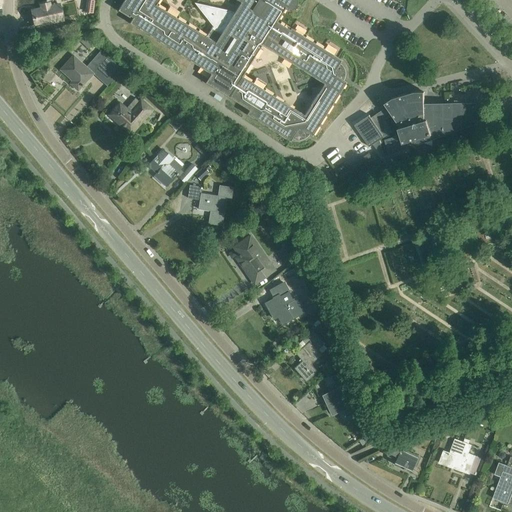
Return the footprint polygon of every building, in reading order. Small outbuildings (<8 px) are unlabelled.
[(124,0),(118,10),(129,17),(130,16),(133,18),(130,23),(211,74),(206,82),(249,110),(247,114),(290,142),(297,131),(300,133),(301,129),(312,136),(346,82),(336,75),(338,72),(335,71),(342,60),(291,28),(290,30),(277,22),(286,7),(287,8),(288,8),(289,8),(291,8),(292,7),(293,7),(294,6),(295,4),(295,2),(295,1),(294,0),(124,0)] [(35,10),(32,11),(32,12),(34,11),(35,17),(35,19),(36,23),(44,21),(45,24),(53,22),(63,20),(61,10),(56,11),(55,6),(50,7),(49,3),(41,5),(42,9),(35,10)] [(97,79),(112,62),(100,51),(86,68),(73,56),(61,70),(70,79),(71,78),(75,82),(72,85),(78,91),(88,80),(86,79),(91,73),(97,79)] [(363,120),(355,125),(369,147),(375,144),(376,147),(375,148),(383,157),(406,150),(404,143),(412,141),(414,147),(422,144),(433,140),(436,139),(436,137),(439,136),(476,123),(476,122),(476,104),(449,104),(448,105),(448,104),(447,105),(446,105),(445,105),(425,105),(425,91),(416,91),(393,98),(385,103),(387,107),(371,118),(370,115),(363,120)] [(141,101),(140,102),(136,98),(126,110),(120,104),(109,116),(130,135),(152,111),(141,101)] [(174,148),(181,155),(188,149),(180,141),(174,148)] [(180,171),(182,169),(162,151),(149,166),(157,174),(155,176),(166,187),(176,175),(179,178),(184,183),(197,169),(192,165),(183,174),(180,171)] [(208,164),(196,175),(201,180),(209,172),(208,171),(212,168),(208,164)] [(220,186),(218,196),(202,194),(203,188),(190,186),(188,199),(200,200),(198,210),(210,212),(208,224),(222,227),(227,198),(232,199),(234,188),(220,186)] [(250,237),(234,248),(237,252),(239,256),(236,259),(250,279),(258,273),(263,279),(274,271),(253,241),(250,237)] [(283,247),(276,252),(286,266),(293,261),(283,247)] [(265,304),(278,327),(307,311),(300,297),(284,306),(280,297),(288,293),(283,284),(269,291),(274,300),(265,304)] [(313,332),(310,334),(303,341),(307,345),(296,354),(303,361),(295,369),(306,382),(316,373),(310,365),(321,355),(316,351),(324,344),(313,332)] [(323,397),(332,415),(350,407),(345,395),(348,394),(339,375),(333,378),(338,390),(323,397)] [(471,446),(469,445),(471,440),(465,438),(464,443),(456,440),(451,454),(444,452),(440,463),(470,474),(476,457),(469,454),(471,446)] [(417,463),(420,457),(402,449),(399,442),(384,450),(387,456),(392,454),(398,456),(394,464),(410,472),(415,462),(417,463)] [(511,457),(508,466),(499,463),(495,475),(501,477),(493,498),(509,504),(511,495),(511,457)]
